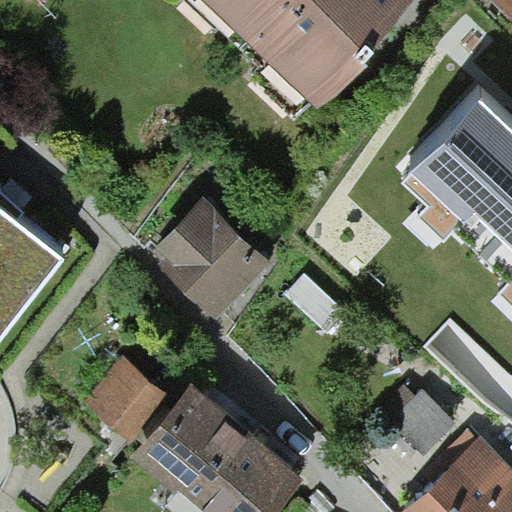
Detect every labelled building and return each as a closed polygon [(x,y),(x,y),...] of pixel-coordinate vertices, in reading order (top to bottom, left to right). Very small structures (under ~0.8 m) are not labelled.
[(194,0),(216,19),(222,13),(264,51),(256,60),(294,94),(380,0),(194,0)] [(430,209),(511,286),(511,102),(487,79),(419,151),(454,183),(430,209)] [(0,316),(65,232),(5,186),(11,178),(0,168),(0,316)] [(218,306),(273,248),(204,183),(149,240),(165,255),(218,306)] [(304,268),(285,289),(326,326),(345,306),(304,268)] [(132,429),(172,383),(125,345),(86,392),(132,429)] [(223,511),(255,511),(303,454),(193,359),(172,383),(132,429),(177,471),(163,490),(187,511),(195,511),(208,499),(223,511)] [(424,382),(392,416),(425,447),(457,413),(424,382)] [(405,511),(511,511),(511,464),(470,425),(396,503),(405,511)]
